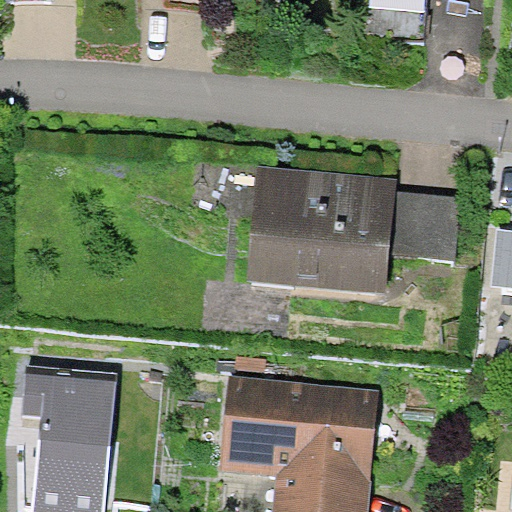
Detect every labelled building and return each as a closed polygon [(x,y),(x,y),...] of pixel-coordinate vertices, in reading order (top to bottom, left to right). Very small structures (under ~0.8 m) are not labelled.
[(258,167),(248,280),(386,293),(389,253),(395,191),(396,180),(258,167)] [(389,253),(454,258),(459,196),(395,191),(389,253)] [(511,285),(511,229),(498,228),(493,284),(511,285)] [(237,356),(235,375),(264,379),(266,359),(237,356)] [(102,511),(118,373),(27,364),(21,416),(43,418),(33,511),(102,511)] [(273,511),(367,511),(378,391),(264,379),(235,375),(229,375),(222,471),(276,474),(273,511)]
